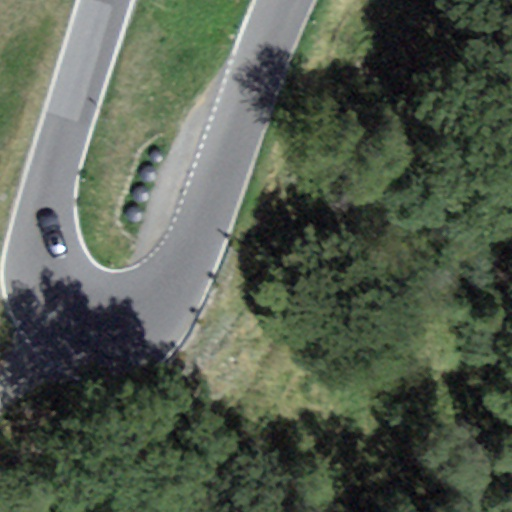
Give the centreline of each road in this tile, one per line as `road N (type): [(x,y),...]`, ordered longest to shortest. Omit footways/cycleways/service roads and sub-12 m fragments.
road 1 (tertiary): [(282,0),(184,264),(155,307),(110,322),(81,315),(56,296),(42,253),(49,185),(104,0)]
road 2 (track): [(71,310),(0,416)]
